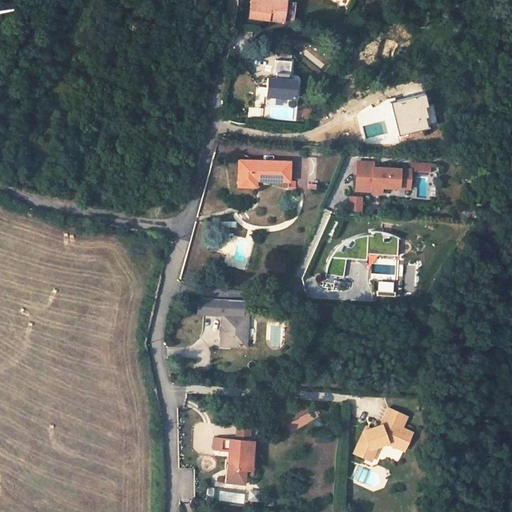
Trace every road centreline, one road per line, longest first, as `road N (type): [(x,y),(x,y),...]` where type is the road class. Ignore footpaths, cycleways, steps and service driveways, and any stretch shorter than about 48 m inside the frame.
road 1 (residential): [(183,229),(159,345),(174,421),(173,511)]
road 2 (unclassified): [(183,229),(217,95),(228,0)]
road 3 (unclassified): [(0,187),(40,206),(183,229)]
road 4 (unknown): [(283,302),(343,172)]
